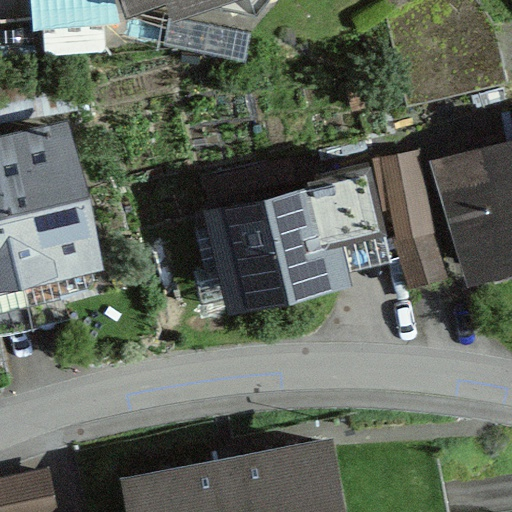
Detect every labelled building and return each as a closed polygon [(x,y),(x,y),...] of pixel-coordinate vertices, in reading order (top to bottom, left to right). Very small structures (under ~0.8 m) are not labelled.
[(250,32),(277,0),(121,0),(124,6),(168,16),(250,32)] [(476,0),(413,0),(385,13),(407,106),(507,83),(496,35),(476,0)] [(250,32),(168,16),(163,45),(244,61),(250,32)] [(379,75),(343,84),(350,111),(386,102),(379,75)] [(67,120),(0,136),(0,194),(23,290),(102,271),(67,120)] [(470,287),(511,273),(511,134),(429,161),(470,287)] [(395,238),(432,225),(419,148),(380,155),(395,238)] [(370,156),(311,171),(314,182),(202,210),(213,255),(198,259),(211,313),(352,278),(343,243),(389,231),(370,156)] [(0,194),(0,294),(23,290),(0,194)] [(395,238),(391,239),(408,290),(448,276),(434,233),(432,225),(395,238)] [(125,511),(347,511),(332,436),(119,478),(125,511)] [(0,511),(58,511),(48,466),(0,477),(0,511)]
